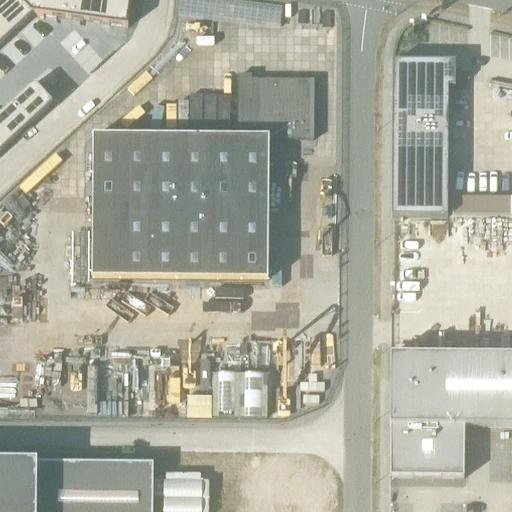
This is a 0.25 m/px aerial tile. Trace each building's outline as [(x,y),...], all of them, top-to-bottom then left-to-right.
[(16,0),(0,0),(0,20),(12,34),(32,16),(16,0)] [(16,0),(32,16),(67,21),(70,0),(16,0)] [(70,0),(67,21),(127,29),(127,28),(130,0),(70,0)] [(281,24),(282,2),(247,0),(180,0),(180,18),(281,24)] [(0,45),(12,34),(0,20),(0,45)] [(394,63),(392,63),(391,218),(447,219),(448,89),(454,89),(454,76),(455,63),(399,63),(394,63)] [(93,138),(92,238),(92,281),(267,282),(268,141),(313,142),(313,82),(250,82),(250,77),(238,77),(237,139),(93,138)] [(11,106),(29,125),(51,105),(52,105),(33,85),(11,106)] [(29,125),(11,106),(0,115),(0,138),(7,146),(29,125)] [(511,195),(497,195),(497,188),(453,187),(452,213),(511,215),(511,195)] [(511,219),(447,219),(391,218),(390,356),(511,356),(511,219)] [(511,357),(390,357),(390,428),(390,479),(463,480),(464,429),(511,429),(511,357)] [(212,376),(212,419),(266,420),(267,377),(212,376)] [(0,511),(321,511),(322,468),(152,466),(0,464),(0,511)]
